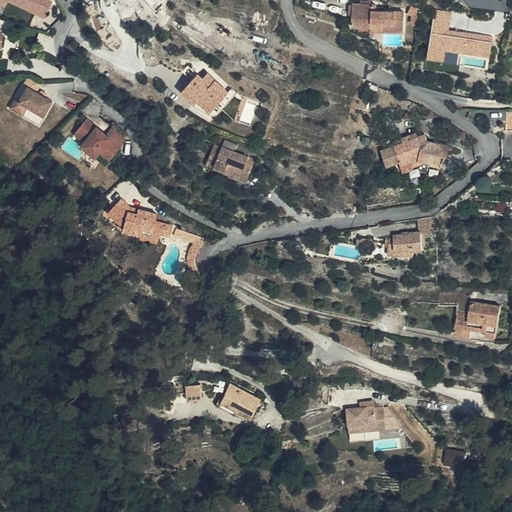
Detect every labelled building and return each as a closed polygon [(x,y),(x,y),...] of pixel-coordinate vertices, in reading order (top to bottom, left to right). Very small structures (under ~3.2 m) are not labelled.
[(0,0),(0,10),(4,12),(8,1),(47,16),(53,0),(0,0)] [(371,3),(360,3),(353,2),(353,5),(353,15),(352,26),(359,26),(370,26),(370,22),(382,23),(382,31),(402,31),(403,19),(400,18),(400,11),(384,11),(375,10),(375,7),(376,4),(371,3)] [(418,25),(421,9),(410,6),(407,14),(411,16),(410,23),(418,25)] [(446,48),(491,55),(494,34),(450,28),(453,10),(435,8),(428,57),(444,60),(446,48)] [(370,26),(359,26),(359,29),(382,31),(382,23),(370,22),(370,26)] [(459,61),(460,51),(447,50),(445,59),(459,61)] [(231,90),(209,70),(204,76),(199,71),(182,88),(209,113),(231,90)] [(26,105),(42,114),(52,98),(35,89),(41,79),(29,72),(23,82),(27,84),(19,97),(15,95),(10,104),(23,111),(26,105)] [(39,121),(42,114),(26,105),(23,111),(39,121)] [(86,118),(75,131),(85,139),(81,143),(94,155),(98,150),(109,159),(125,140),(114,131),(109,137),(106,134),(86,118)] [(109,137),(114,131),(111,128),(106,134),(109,137)] [(85,139),(75,131),(71,135),(74,137),(75,138),(76,139),(76,140),(77,141),(77,142),(77,143),(78,146),(78,147),(78,148),(82,155),(80,158),(92,168),(98,160),(104,165),(109,159),(98,150),(94,155),(81,143),(85,139)] [(408,135),(400,139),(401,142),(393,145),(399,161),(401,166),(411,162),(419,160),(439,163),(440,155),(446,156),(448,144),(427,140),(425,134),(417,137),(410,139),(408,135)] [(260,149),(262,146),(249,141),(248,144),(260,149)] [(228,175),(246,181),(255,158),(214,143),(210,154),(217,157),(214,167),(229,173),(228,175)] [(399,161),(393,145),(380,150),(386,166),(399,161)] [(207,164),(214,167),(217,157),(210,154),(207,164)] [(411,162),(401,166),(403,172),(413,168),(411,162)] [(127,230),(142,234),(142,232),(152,234),(154,230),(160,232),(171,235),(173,225),(156,221),(157,212),(138,208),(138,212),(128,209),(129,206),(121,198),(108,212),(127,230)] [(434,215),(418,218),(419,230),(410,231),(410,233),(402,234),(402,232),(394,233),(394,236),(386,236),(386,245),(389,246),(388,254),(414,255),(414,251),(423,250),(422,233),(435,232),(434,215)] [(202,245),(207,238),(177,227),(174,235),(202,245)] [(142,232),(142,234),(141,238),(157,242),(160,232),(154,230),(152,234),(142,232)] [(373,239),(373,237),(357,236),(357,245),(371,246),(377,246),(378,240),(373,239)] [(429,277),(438,277),(437,269),(429,269),(429,277)] [(471,300),(471,295),(471,292),(441,291),(440,301),(458,302),(457,310),(458,311),(462,311),(469,312),(471,300)] [(457,320),(455,333),(462,334),(463,327),(472,328),(487,330),(488,323),(497,325),(500,305),(471,300),(469,312),(462,311),(460,321),(457,320)] [(496,336),(497,325),(488,323),(487,330),(486,335),(496,336)] [(463,327),(462,334),(470,335),(472,328),(463,327)] [(252,419),(262,399),(231,383),(221,402),(252,419)] [(202,399),(201,385),(186,386),(188,400),(202,399)] [(388,412),(379,413),(378,410),(351,414),(354,437),(366,436),(365,431),(390,428),(388,412)] [(447,447),(445,462),(464,465),(466,450),(447,447)]
